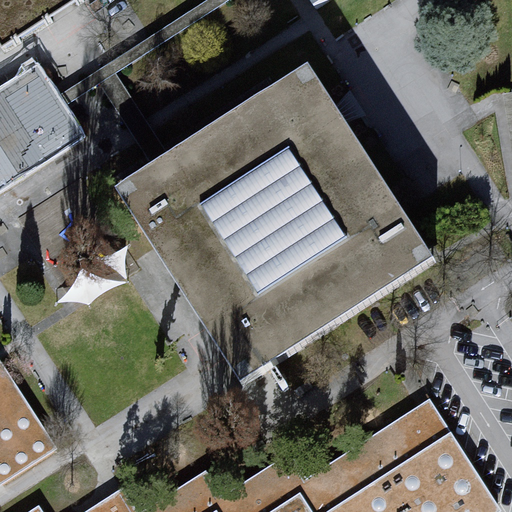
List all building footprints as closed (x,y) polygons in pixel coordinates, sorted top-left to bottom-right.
[(0,0),(0,42),(8,55),(92,0),(0,0)] [(105,69),(60,97),(69,110),(102,89),(162,184),(170,179),(177,174),(113,74),(229,0),(212,0),(153,40),(105,69)] [(314,0),(322,12),(340,0),(314,0)] [(0,92),(0,199),(63,159),(89,143),(69,110),(60,97),(41,68),(0,92)] [(162,184),(126,203),(249,397),(443,275),(341,116),(319,80),(177,174),(170,179),(162,184)] [(0,485),(53,451),(55,447),(0,362),(0,485)] [(509,511),(429,390),(304,473),(286,446),(224,487),(210,465),(137,511),(135,511),(118,485),(113,488),(77,511),(42,511),(37,503),(22,511),(509,511)]
